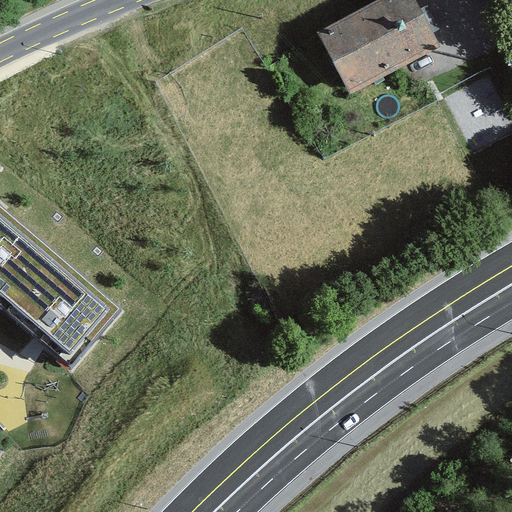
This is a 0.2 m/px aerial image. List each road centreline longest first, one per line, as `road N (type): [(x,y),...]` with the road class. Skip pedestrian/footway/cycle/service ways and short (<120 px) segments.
road 1 (primary): [(214,511),(356,388),(511,284)]
road 2 (tertiary): [(118,0),(0,53)]
